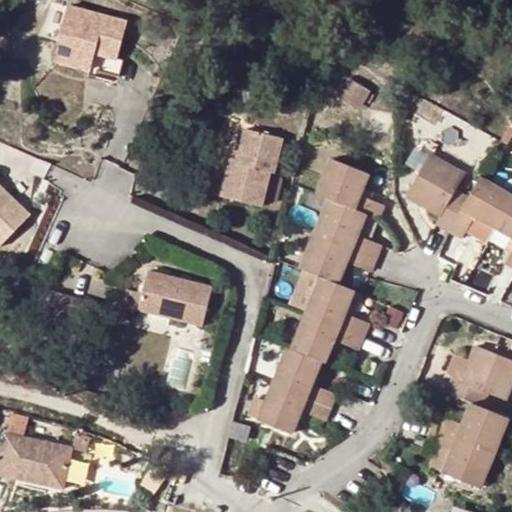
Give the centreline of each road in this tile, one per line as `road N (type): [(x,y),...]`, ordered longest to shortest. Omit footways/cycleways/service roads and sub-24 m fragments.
road 1 (residential): [(273,511),(218,486),(210,473),(250,297),(246,269),(48,167)]
road 2 (residential): [(286,511),(309,479),(378,428),(426,313),(442,300),(459,301),(511,324)]
road 3 (track): [(0,391),(214,447)]
